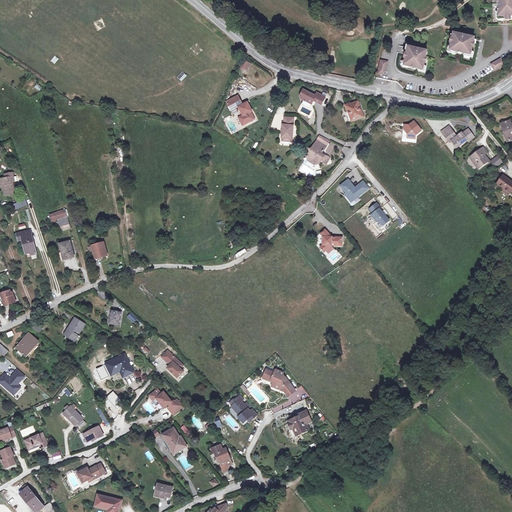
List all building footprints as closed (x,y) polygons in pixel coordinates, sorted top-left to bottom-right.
[(500,16),(511,15),(511,0),(498,0),(499,0),(497,2),(499,4),(499,8),(498,9),(499,11),(500,16)] [(450,50),(470,55),(472,47),(473,47),(474,43),(473,43),(474,37),(453,33),(452,38),(451,38),(450,43),(451,43),(450,50)] [(406,58),(404,65),(423,69),(424,62),(425,62),(426,58),(425,58),(427,51),(419,50),(419,51),(415,50),(415,49),(408,47),(406,54),(405,53),(404,58),(406,58)] [(50,61),(55,64),(59,59),(54,56),(50,61)] [(494,70),(505,63),(502,57),(490,64),(494,70)] [(387,61),(380,60),(378,73),(384,74),(387,61)] [(316,91),(315,93),(302,88),(298,98),(311,104),(313,101),(322,105),(326,95),(316,91)] [(233,111),(241,108),(245,116),(241,119),(245,126),(257,120),(253,112),(254,112),(250,103),(245,106),(240,97),(229,102),(233,111)] [(353,121),(364,117),(359,102),(352,104),(351,103),(347,105),(349,111),(353,121)] [(293,138),(295,117),(285,117),(284,124),(282,137),(283,137),(293,138)] [(413,119),(401,128),(411,140),(423,131),(413,119)] [(511,122),(511,120),(501,124),(508,141),(511,139),(511,122)] [(446,134),(453,128),(451,125),(444,131),(446,134)] [(464,132),(459,136),(453,128),(446,134),(451,141),(453,140),(459,147),(469,140),(470,141),(476,137),(471,129),(465,133),(464,132)] [(328,138),(320,134),(313,147),(309,148),(310,152),(307,157),(309,164),(314,162),(317,164),(320,163),(322,160),(327,163),(331,156),(325,153),(324,155),(322,154),(323,152),(327,145),(325,143),(328,138)] [(490,152),(486,147),(472,157),(481,169),(490,162),(487,158),(485,156),(488,154),(490,152)] [(504,161),(500,156),(493,161),(497,166),(504,161)] [(15,184),(14,175),(7,176),(7,180),(1,181),(2,188),(5,187),(6,197),(16,195),(14,184),(15,184)] [(511,179),(505,175),(500,183),(511,191),(511,179)] [(357,187),(356,186),(350,179),(342,185),(348,193),(349,192),(356,199),(368,190),(362,183),(357,187)] [(366,180),(362,183),(368,190),(372,186),(366,180)] [(356,199),(349,192),(348,193),(347,194),(353,202),(356,199)] [(26,200),(13,203),(15,210),(28,206),(26,200)] [(383,211),(381,208),(382,208),(378,203),(371,209),(374,214),(373,215),(378,222),(382,223),(384,226),(390,221),(386,215),(383,211)] [(388,203),(384,206),(393,219),(397,216),(388,203)] [(60,221),(63,230),(72,227),(71,222),(70,222),(69,218),(60,221)] [(333,237),(326,230),(322,233),(325,236),(324,244),(321,247),(325,251),(332,244),(342,245),(343,237),(333,237)] [(32,257),(38,255),(33,239),(32,239),(30,233),(18,236),(20,242),(23,242),(27,256),(31,255),(32,257)] [(66,260),(75,258),(71,242),(61,245),(63,254),(64,253),(66,260)] [(96,258),(107,255),(104,242),(88,247),(90,251),(94,250),(96,258)] [(5,307),(15,302),(10,289),(1,294),(3,299),(2,300),(5,307)] [(119,325),(122,312),(112,310),(109,323),(119,325)] [(137,320),(132,314),(128,317),(134,323),(137,320)] [(74,340),(85,324),(75,318),(70,326),(72,327),(69,332),(67,335),(74,340)] [(37,323),(33,329),(39,334),(43,329),(37,323)] [(39,340),(30,332),(17,348),(20,350),(17,352),(22,356),(24,354),(27,356),(31,352),(30,351),(39,340)] [(0,342),(0,352),(3,355),(8,350),(0,342)] [(179,378),(185,372),(182,369),(184,366),(177,359),(169,351),(163,357),(170,363),(172,365),(169,368),(179,378)] [(123,378),(133,373),(124,355),(106,364),(111,375),(119,372),(123,378)] [(24,376),(17,370),(10,378),(5,373),(0,378),(0,382),(14,395),(20,387),(16,384),(24,376)] [(264,377),(272,381),(274,383),(272,386),(280,389),(281,387),(284,389),(290,396),(296,390),(283,375),(284,373),(276,370),(275,373),(267,370),(264,377)] [(175,399),(172,402),(160,387),(151,394),(171,418),(183,409),(175,399)] [(281,387),(280,389),(282,391),(288,396),(290,396),(284,389),(281,387)] [(245,401),(242,397),(237,401),(238,403),(234,406),(233,407),(235,410),(239,411),(238,414),(241,417),(239,418),(243,423),(247,419),(246,419),(248,417),(251,421),(258,416),(253,410),(251,411),(250,410),(251,408),(247,403),(246,405),(243,402),(245,401)] [(83,418),(71,406),(70,407),(67,410),(63,413),(75,426),(83,418)] [(295,419),(296,422),(300,420),(299,418),(308,415),(308,413),(295,419)] [(313,426),(308,415),(299,418),(300,420),(296,422),(290,424),(291,425),(289,425),(292,432),(294,431),(297,439),(308,434),(306,429),(309,427),(313,426)] [(82,432),(85,440),(94,437),(94,438),(102,435),(98,425),(82,432)] [(14,438),(18,436),(14,427),(10,428),(14,438)] [(0,441),(4,440),(3,439),(5,438),(6,440),(6,441),(14,438),(10,428),(2,431),(1,429),(0,429),(0,441)] [(155,440),(160,435),(155,429),(150,434),(155,440)] [(178,435),(175,429),(164,436),(172,449),(176,455),(187,447),(182,439),(180,440),(177,436),(178,435)] [(46,446),(50,444),(47,437),(45,432),(41,434),(29,440),(30,443),(29,444),(32,450),(38,447),(37,446),(42,444),(45,443),(46,446)] [(224,451),(222,446),(212,450),(214,455),(216,455),(217,454),(220,463),(225,473),(231,471),(229,467),(233,465),(227,450),(224,451)] [(16,456),(13,448),(3,452),(7,459),(4,461),(8,469),(14,466),(13,465),(18,463),(15,458),(14,459),(13,457),(15,456),(16,456)] [(99,465),(104,474),(108,472),(103,463),(99,465)] [(96,479),(104,474),(99,465),(91,469),(90,467),(80,472),(86,482),(91,479),(95,476),(96,479)] [(24,492),(39,511),(48,505),(32,485),(28,488),(24,492)] [(170,499),(173,488),(158,485),(155,497),(161,499),(161,497),(166,498),(170,499)] [(119,511),(122,502),(98,496),(95,507),(108,510),(107,511),(119,511)]
